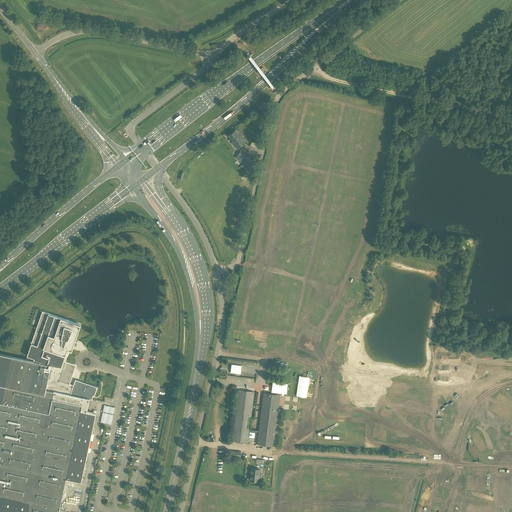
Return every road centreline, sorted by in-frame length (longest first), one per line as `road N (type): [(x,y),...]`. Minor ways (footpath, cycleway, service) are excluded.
road 1 (primary): [(146,204),(180,256),(197,321),(179,453)]
road 2 (primary): [(157,168),(354,0)]
road 3 (primary): [(179,453),(198,388),(206,312),(193,255),(164,207)]
road 4 (primary): [(345,0),(141,148)]
road 5 (unclassified): [(181,511),(221,336),(216,271)]
road 6 (unclassified): [(216,271),(239,260),(277,97)]
road 7 (unclassified): [(35,54),(61,37),(93,31),(215,56)]
road 8 (unclassified): [(400,0),(277,97)]
road 9 (primary): [(0,290),(119,197)]
road 10 (primary): [(103,177),(0,267)]
road 11 (unclassified): [(215,56),(129,127),(141,148)]
